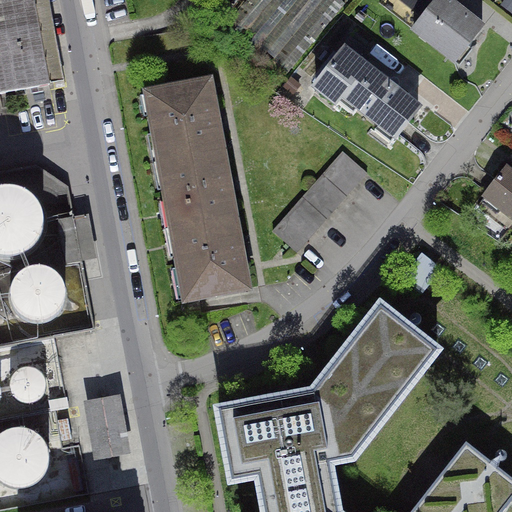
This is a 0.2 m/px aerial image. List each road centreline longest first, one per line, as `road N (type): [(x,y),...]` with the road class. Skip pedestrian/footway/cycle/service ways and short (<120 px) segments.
road 1 (residential): [(148,395),(281,334),(345,286),(511,82)]
road 2 (residential): [(81,0),(148,395)]
